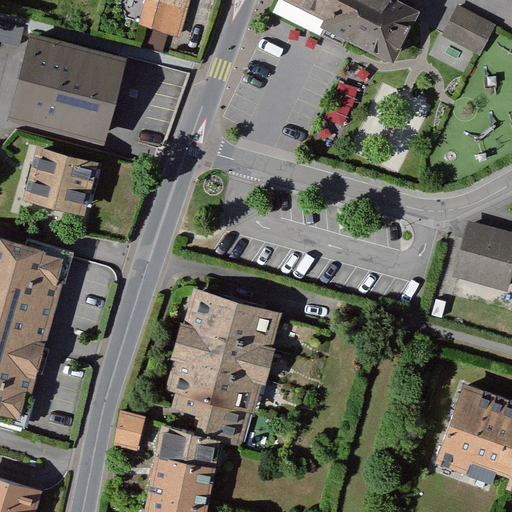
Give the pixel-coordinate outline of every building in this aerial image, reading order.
[(191,0),(145,0),(138,24),(180,37),(191,0)] [(284,0),(393,57),(418,10),(399,0),(284,0)] [(497,24),(459,4),(443,33),(482,53),(497,24)] [(128,58),(31,34),(10,120),(107,144),(128,58)] [(346,119),(358,89),(343,83),(331,113),(346,119)] [(99,162),(37,146),(22,199),(84,216),(99,162)] [(511,224),(474,214),(456,276),(511,291),(511,224)] [(64,253),(0,234),(0,411),(17,416),(64,253)] [(289,310),(200,285),(172,386),(185,389),(168,450),(226,466),(232,445),(250,449),(289,310)] [(511,397),(465,380),(436,459),(511,487),(511,397)] [(146,416),(121,411),(113,445),(138,451),(146,416)] [(216,511),(226,466),(168,450),(151,511),(216,511)] [(35,511),(44,487),(0,472),(0,511),(35,511)]
